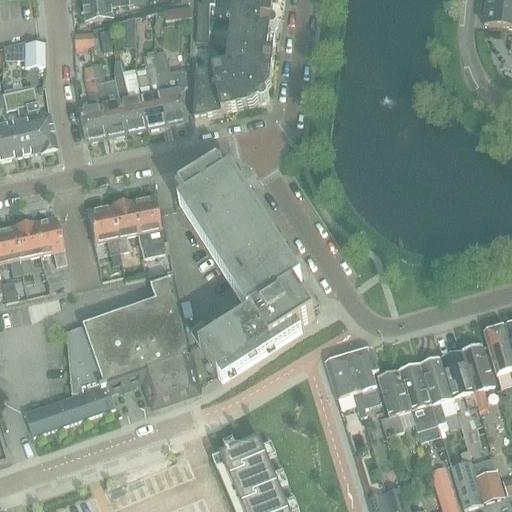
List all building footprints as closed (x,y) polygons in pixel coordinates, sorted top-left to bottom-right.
[(128,0),(94,0),(84,1),(86,23),(113,20),(112,9),(130,7),(128,0)] [(233,0),(226,67),(195,74),(193,121),(253,109),(270,90),(275,42),(269,41),(272,11),(278,11),(279,0),(233,0)] [(213,6),(213,0),(201,0),(201,6),(197,6),(196,46),(208,46),(209,6),(213,6)] [(483,28),(511,30),(511,2),(488,0),(480,0),(479,17),(484,17),(483,28)] [(165,23),(192,21),(191,12),(164,14),(165,23)] [(134,25),(121,25),(120,37),(134,37),(134,25)] [(112,34),(100,36),(104,56),(112,55),(112,34)] [(94,35),(75,36),(76,49),(94,48),(94,35)] [(26,69),(37,68),(37,46),(25,47),(26,69)] [(155,57),(154,64),(167,127),(177,125),(179,126),(183,125),(184,123),(186,123),(181,91),(187,89),(184,72),(170,75),(166,54),(155,57)] [(151,97),(141,99),(148,131),(152,130),(153,132),(157,131),(158,129),(167,127),(154,64),(155,57),(143,59),(149,85),(151,97)] [(122,104),(121,104),(128,135),(136,134),(138,135),(143,134),(144,132),(148,131),(141,99),(136,73),(126,75),(123,63),(116,64),(117,81),(122,104)] [(95,80),(97,86),(107,140),(117,138),(118,139),(123,138),(123,136),(128,135),(121,104),(109,106),(107,94),(102,67),(95,69),(95,80)] [(107,140),(97,86),(95,80),(95,69),(87,71),(87,84),(90,98),(93,112),(81,114),(87,144),(91,144),(93,145),(98,144),(99,142),(107,140)] [(33,94),(23,96),(36,157),(40,156),(40,157),(55,154),(48,119),(37,121),(34,109),(36,109),(33,94)] [(2,100),(8,127),(14,161),(36,157),(23,96),(13,98),(2,100)] [(0,164),(14,161),(8,127),(2,100),(2,99),(0,99),(0,164)] [(219,170),(180,195),(186,204),(181,207),(241,303),(190,335),(200,350),(199,351),(205,361),(217,380),(221,386),(276,351),(272,346),(305,326),(314,320),(310,314),(310,313),(287,276),(291,273),(291,272),(231,178),(231,177),(230,176),(225,179),(219,170)] [(130,204),(129,204),(136,237),(139,251),(141,251),(143,263),(163,258),(158,232),(151,200),(130,205),(130,204)] [(129,204),(107,208),(118,256),(127,254),(124,239),(136,237),(129,204)] [(108,258),(118,256),(107,208),(107,210),(86,214),(92,246),(105,244),(108,258)] [(33,225),(32,225),(39,258),(53,255),(56,270),(65,268),(55,222),(33,226),(33,225)] [(32,225),(11,230),(21,277),(31,275),(28,261),(39,258),(32,225)] [(10,232),(0,233),(0,267),(9,265),(12,279),(21,277),(11,230),(10,230),(10,232)] [(118,256),(108,258),(110,269),(120,267),(118,256)] [(71,401),(25,417),(33,439),(114,411),(106,389),(105,387),(143,374),(155,407),(194,393),(170,283),(152,289),(157,304),(66,335),(71,401)] [(14,291),(2,294),(5,306),(16,303),(14,291)] [(511,385),(511,352),(506,330),(483,337),(495,379),(509,375),(511,385)] [(482,349),(460,355),(476,407),(478,413),(487,410),(482,393),(494,389),(482,349)] [(372,352),(350,359),(367,411),(374,409),(372,403),(379,401),(371,376),(378,374),(372,352)] [(460,355),(439,362),(451,402),(463,398),(467,410),(476,407),(460,355)] [(332,364),(326,366),(340,414),(356,409),(360,422),(365,420),(363,412),(367,411),(350,359),(332,364)] [(439,362),(418,368),(435,421),(436,423),(437,427),(444,425),(445,425),(443,419),(455,415),(451,402),(439,362)] [(418,368),(398,374),(410,415),(428,409),(429,414),(422,416),(427,432),(438,429),(437,427),(436,423),(435,421),(418,368)] [(393,420),(410,415),(398,374),(377,380),(389,420),(379,423),(384,438),(398,434),(393,420)] [(484,454),(474,409),(460,413),(463,425),(458,425),(465,458),(484,454)] [(288,511),(259,442),(220,458),(242,511),(288,511)] [(450,471),(462,511),(467,511),(483,507),(475,479),(470,465),(450,471)] [(457,511),(444,471),(429,475),(441,511),(457,511)] [(475,479),(483,507),(504,500),(496,473),(475,479)] [(505,496),(511,493),(511,480),(502,484),(505,496)] [(408,511),(402,492),(385,497),(389,511),(408,511)] [(367,502),(370,511),(388,511),(384,497),(367,502)]
